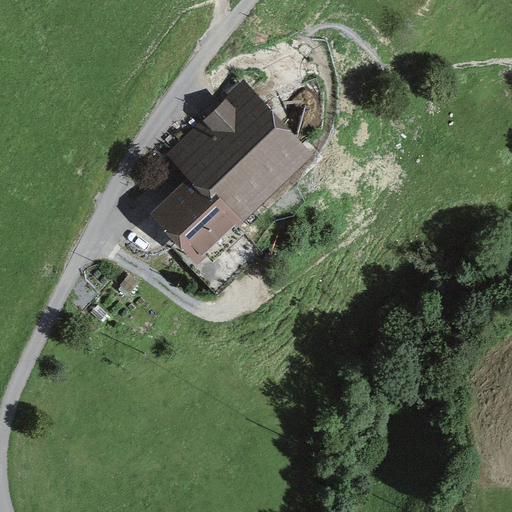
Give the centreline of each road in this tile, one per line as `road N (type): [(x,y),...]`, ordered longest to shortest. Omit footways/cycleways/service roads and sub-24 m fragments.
road 1 (track): [(6,511),(0,456),(22,377),(85,249),(178,95),(249,0)]
road 2 (track): [(511,63),(493,57),(362,91),(336,108),(327,78),(300,60),(255,61),(178,95)]
